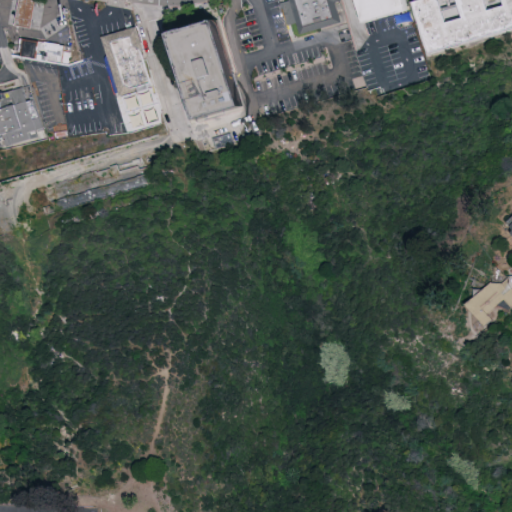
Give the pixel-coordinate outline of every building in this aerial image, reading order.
[(39,20),(37,35),(22,34),(11,31),(13,20),(16,0),(28,0),(34,1),(34,5),(41,6),(39,20)] [(339,0),(340,1),(333,3),(339,22),(301,35),(297,24),(290,26),(285,14),(292,11),(288,0),(339,0)] [(352,0),(404,0),(408,13),(360,26),(352,0)] [(511,0),(511,32),(466,45),(425,56),(413,11),(412,9),(434,2),(438,11),(444,27),(461,22),(458,11),(454,0),(480,0),(484,10),(485,15),(503,10),(499,0),(511,0)] [(196,120),(193,121),(193,120),(175,59),(167,34),(213,19),(221,44),(223,52),(226,59),(241,107),(222,113),(196,120)] [(158,91),(122,102),(117,80),(112,58),(108,43),(111,42),(141,34),(155,80),(158,91)] [(66,44),(28,37),(25,54),(63,61),(66,44)] [(33,142),(34,145),(11,149),(8,142),(1,144),(1,142),(0,138),(0,100),(29,92),(34,105),(23,110),(33,142)] [(467,304),(475,297),(476,289),(484,290),(492,283),(503,284),(509,279),(509,284),(511,287),(511,307),(509,310),(499,306),(488,315),(493,320),(486,327),(467,304)]
